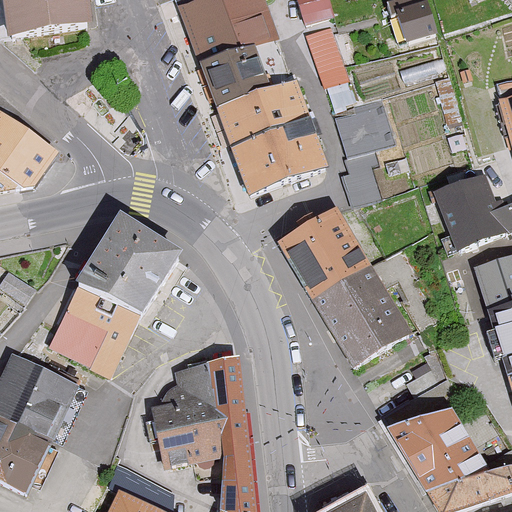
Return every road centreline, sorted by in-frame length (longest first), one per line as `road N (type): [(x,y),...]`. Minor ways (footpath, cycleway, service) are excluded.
road 1 (secondary): [(283,465),(270,355),(248,283),(219,241),(169,207)]
road 2 (residential): [(169,207),(168,150),(126,0)]
road 3 (residential): [(106,202),(101,169),(87,148),(0,68)]
road 4 (residential): [(283,465),(344,457),(369,464),(408,511)]
